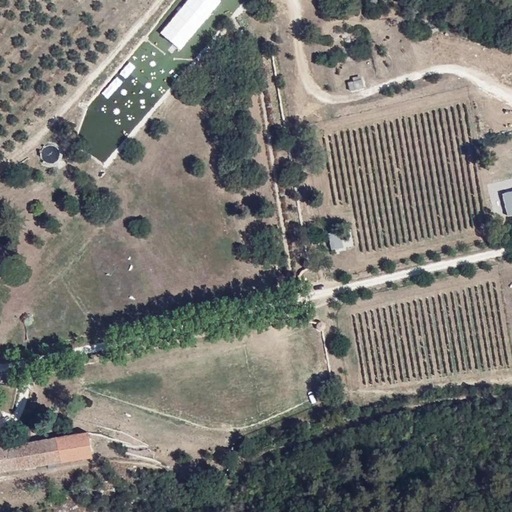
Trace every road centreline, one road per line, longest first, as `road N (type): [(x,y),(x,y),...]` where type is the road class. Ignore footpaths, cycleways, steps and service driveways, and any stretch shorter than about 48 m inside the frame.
road 1 (track): [(301,0),(319,83),(330,96),(357,97),(450,70),(511,97)]
road 2 (track): [(0,166),(57,126),(163,0)]
